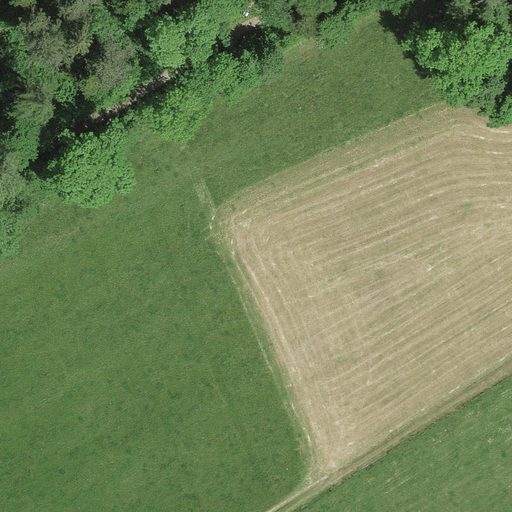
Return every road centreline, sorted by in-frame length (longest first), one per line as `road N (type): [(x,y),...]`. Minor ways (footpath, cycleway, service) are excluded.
road 1 (track): [(0,173),(131,103),(253,23),(307,0)]
road 2 (track): [(290,511),(511,373)]
